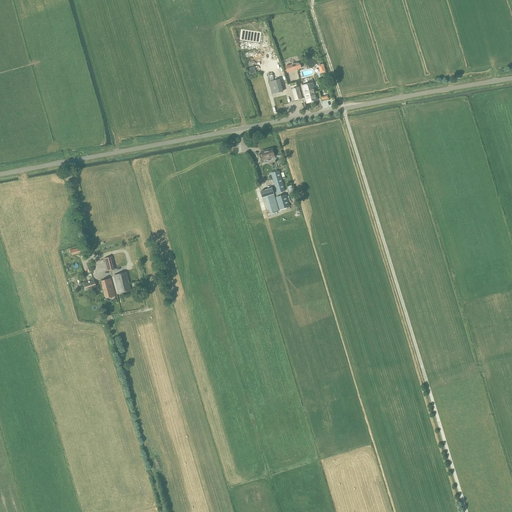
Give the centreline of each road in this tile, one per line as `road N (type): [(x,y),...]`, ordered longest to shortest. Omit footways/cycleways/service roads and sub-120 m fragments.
road 1 (track): [(465,511),(312,0)]
road 2 (unclassified): [(511,78),(66,161)]
